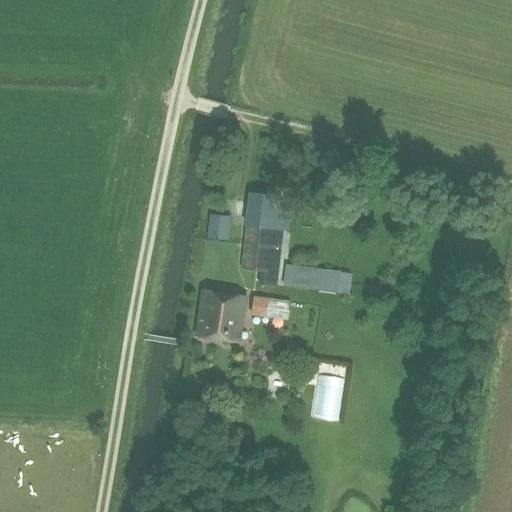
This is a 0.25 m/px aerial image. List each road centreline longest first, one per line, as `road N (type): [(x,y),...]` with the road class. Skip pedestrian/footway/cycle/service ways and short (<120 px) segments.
road 1 (track): [(175,99),(100,511)]
road 2 (track): [(511,186),(175,99)]
